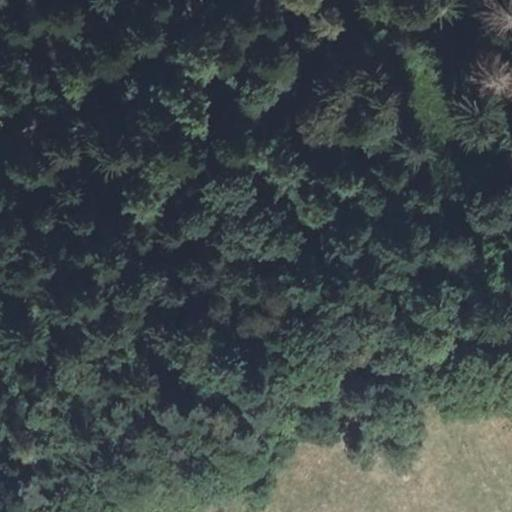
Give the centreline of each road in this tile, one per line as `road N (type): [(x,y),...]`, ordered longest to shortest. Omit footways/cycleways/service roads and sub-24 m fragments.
road 1 (track): [(511,328),(372,359),(303,398),(249,473),(239,511)]
road 2 (track): [(0,128),(136,50),(202,0)]
